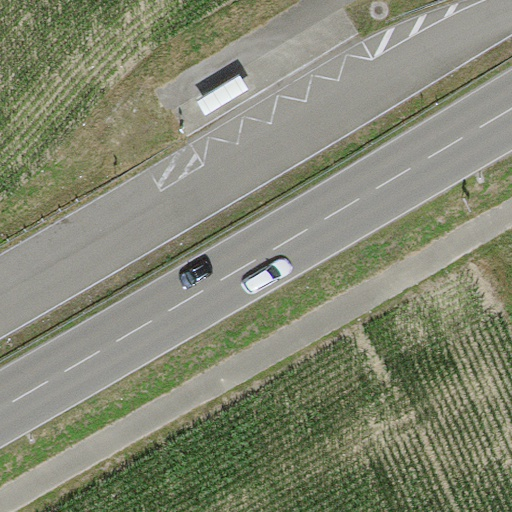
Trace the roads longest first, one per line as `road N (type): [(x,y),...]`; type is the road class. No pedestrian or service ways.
road 1 (track): [(0,507),(511,207)]
road 2 (primary): [(0,418),(511,122)]
